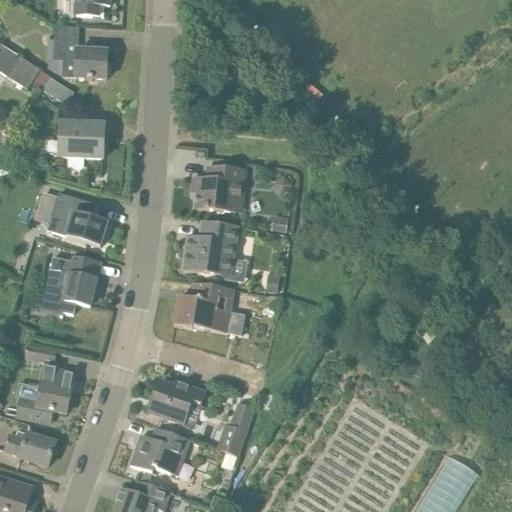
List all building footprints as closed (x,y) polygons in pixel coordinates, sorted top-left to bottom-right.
[(77,0),(77,7),(77,19),(93,19),(93,9),(110,10),(111,0),(77,0)] [(106,82),(107,54),(78,52),(79,29),(55,28),(54,63),(63,64),(62,79),(74,80),(88,81),(88,82),(92,82),(93,81),(106,82)] [(0,74),(27,92),(40,71),(20,59),(0,46),(0,74)] [(66,107),(74,94),(51,80),(42,93),(66,107)] [(102,162),(104,127),(59,126),(58,160),(102,162)] [(243,187),(244,173),(208,170),(207,183),(193,182),(192,196),(197,196),(196,212),(235,216),(238,187),(243,187)] [(58,196),(54,209),(48,233),(100,249),(108,225),(88,220),(92,205),(78,201),(58,196)] [(287,237),(289,222),(275,220),(272,234),(287,237)] [(231,279),(237,231),(202,226),(199,242),(188,240),(183,272),(231,279)] [(67,316),(69,306),(89,311),(95,284),(93,284),(96,271),(53,262),(53,260),(43,259),(40,273),(50,275),(47,286),(46,286),(44,297),(41,310),(67,316)] [(278,297),(282,281),(270,278),(266,295),(278,297)] [(226,337),(234,293),(193,286),(191,302),(179,300),(174,329),(193,333),(193,331),(226,337)] [(269,299),(267,312),(276,314),(278,301),(269,299)] [(429,346),(451,324),(443,316),(420,338),(429,346)] [(66,416),(70,396),(63,394),(66,377),(56,375),(58,365),(53,364),(55,354),(27,348),(24,361),(44,366),(37,400),(19,396),(14,420),(50,427),(53,414),(66,416)] [(175,390),(160,384),(149,416),(184,429),(192,406),(201,409),(205,396),(177,386),(175,390)] [(245,438),(253,414),(238,408),(230,432),(223,430),(216,451),(238,458),(245,438)] [(190,444),(156,432),(152,443),(141,439),(130,469),(152,477),(154,472),(177,480),(190,444)] [(56,446),(25,436),(22,444),(8,439),(3,455),(18,459),(17,460),(47,470),(56,446)] [(454,511),(476,472),(445,455),(413,511),(454,511)] [(27,503),(31,491),(0,481),(0,511),(33,511),(35,506),(27,503)] [(154,511),(164,511),(170,496),(138,485),(133,497),(122,493),(115,511),(153,511),(154,511)] [(219,511),(221,511),(225,502),(214,498),(211,509),(219,511)]
